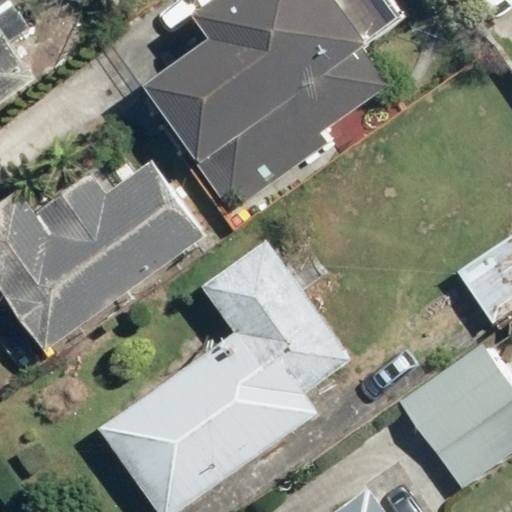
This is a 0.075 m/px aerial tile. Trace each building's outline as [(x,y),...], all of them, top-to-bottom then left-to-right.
[(4,0),(0,0),(0,111),(56,70),(4,0)] [(228,0),(216,10),(227,24),(160,76),(180,103),(167,113),(244,213),(414,82),(380,38),(421,6),(416,0),(228,0)] [(0,264),(56,343),(221,226),(168,154),(124,186),(111,168),(52,210),(36,188),(0,214),(0,264)] [(366,353),(283,231),(219,278),(255,330),(116,424),(174,511),(336,402),(322,382),(366,353)] [(511,319),(511,239),(466,277),(505,326),(511,319)] [(511,456),(511,361),(493,338),(408,405),(474,486),(511,456)] [(409,511),(389,483),(351,511),(409,511)]
